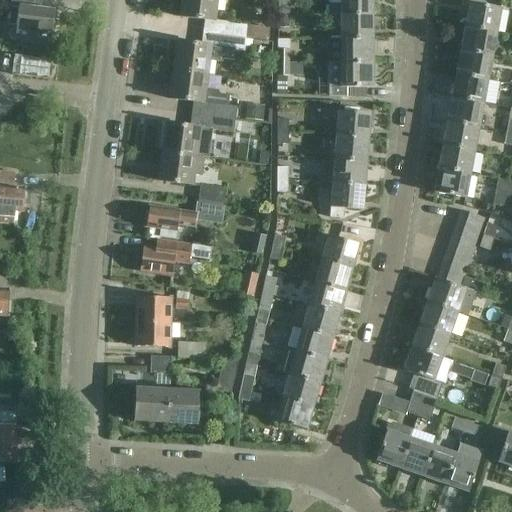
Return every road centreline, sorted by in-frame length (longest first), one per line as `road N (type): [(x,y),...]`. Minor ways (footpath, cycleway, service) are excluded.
road 1 (residential): [(338,478),(391,262),(409,137),(413,0)]
road 2 (residential): [(77,460),(82,274),(118,0)]
road 3 (residential): [(338,478),(227,464),(77,460)]
